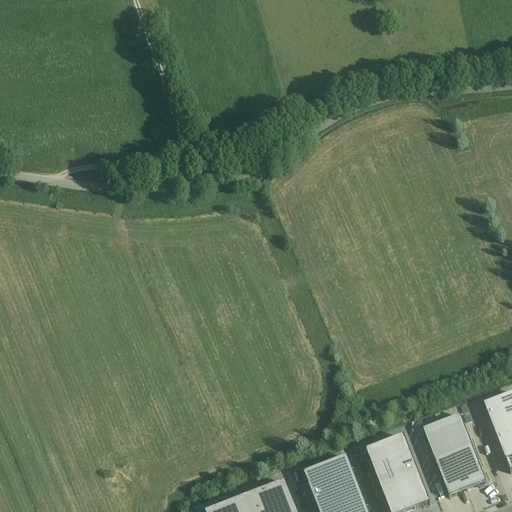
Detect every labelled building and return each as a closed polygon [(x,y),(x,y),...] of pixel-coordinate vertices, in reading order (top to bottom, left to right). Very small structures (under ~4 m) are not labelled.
[(511,474),(511,394),(484,406),(511,475),(511,474)] [(460,417),(423,432),(449,499),(486,484),(460,417)] [(403,438),(366,453),(388,511),(408,511),(428,505),(428,506),(430,506),(403,438)] [(303,475),(317,511),(367,511),(346,458),(303,475)] [(296,511),(285,483),(211,511),(296,511)]
